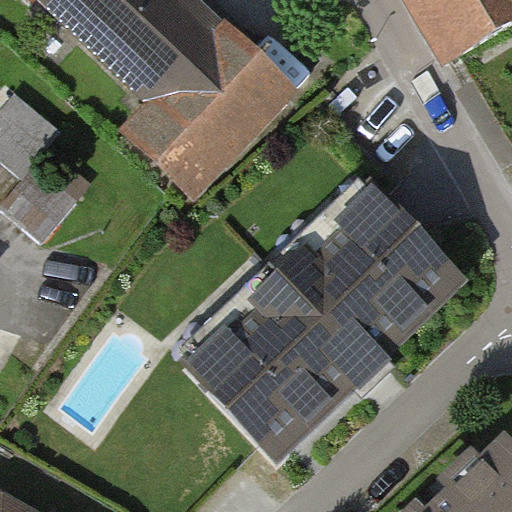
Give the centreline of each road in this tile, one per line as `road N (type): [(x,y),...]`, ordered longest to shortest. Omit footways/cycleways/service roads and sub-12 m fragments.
road 1 (residential): [(380,0),(511,249)]
road 2 (residential): [(511,335),(308,511)]
